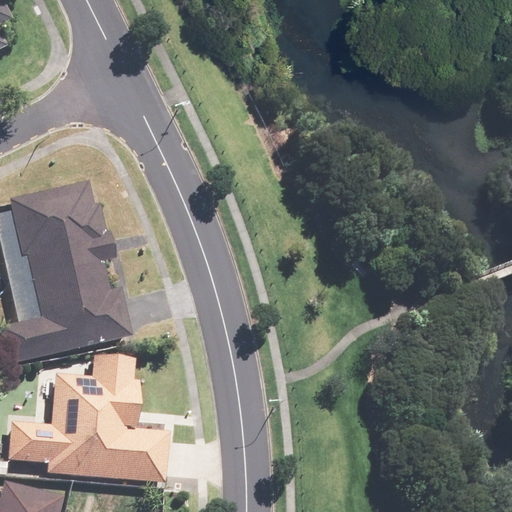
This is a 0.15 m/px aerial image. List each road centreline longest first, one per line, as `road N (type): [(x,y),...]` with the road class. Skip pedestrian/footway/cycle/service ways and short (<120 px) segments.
road 1 (residential): [(117,74),(215,284),(246,450),(246,511)]
road 2 (residential): [(117,74),(0,139)]
